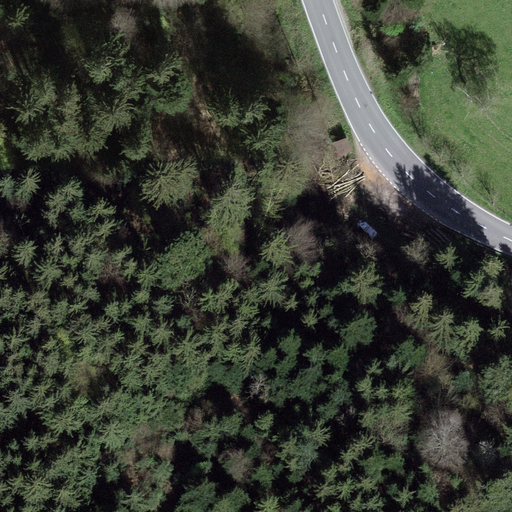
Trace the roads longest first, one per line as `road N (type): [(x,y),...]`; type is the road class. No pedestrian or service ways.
road 1 (track): [(511,486),(430,475),(288,433),(87,317),(0,280)]
road 2 (tertiary): [(316,0),(351,91),(386,149),(430,193),(511,239)]
